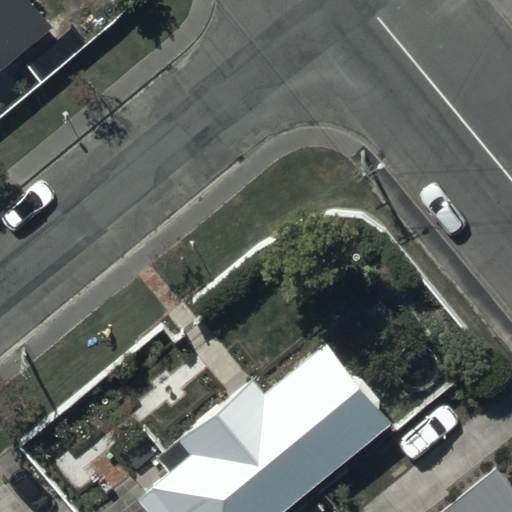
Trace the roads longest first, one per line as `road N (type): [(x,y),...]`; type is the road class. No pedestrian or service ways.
road 1 (residential): [(346,0),(0,286)]
road 2 (tertiary): [(361,0),(511,182)]
